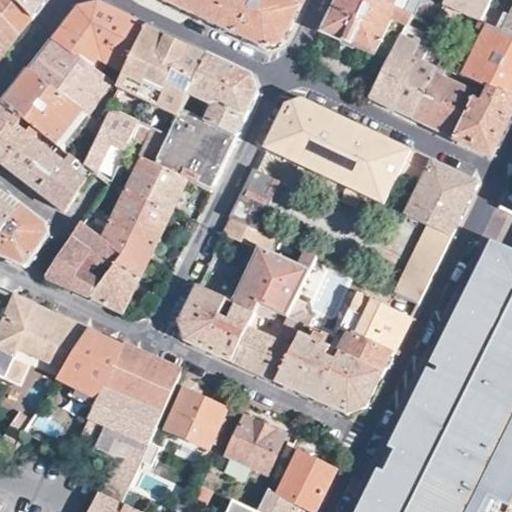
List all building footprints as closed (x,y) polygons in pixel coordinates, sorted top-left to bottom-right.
[(0,0),(0,12),(21,37),(26,31),(35,19),(18,0),(0,0)] [(50,0),(18,0),(35,19),(49,2),(50,0)] [(165,0),(166,0),(216,25),(269,52),(284,46),(293,28),(303,6),(291,0),(165,0)] [(409,24),(413,16),(404,12),(393,8),(374,0),(338,0),(327,25),(323,33),(376,55),(394,20),(409,24)] [(491,0),(448,0),(448,2),(483,18),(491,0)] [(122,90),(125,82),(98,62),(102,56),(130,70),(152,28),(101,5),(83,7),(70,22),(57,39),(115,84),(122,90)] [(0,64),(0,65),(9,54),(21,37),(0,12),(0,64)] [(422,20),(413,16),(409,24),(417,28),(422,20)] [(491,89),(511,99),(511,34),(489,24),(488,26),(481,22),(478,27),(486,31),(468,67),(463,65),(459,74),(491,89)] [(130,70),(125,82),(122,90),(113,108),(139,122),(148,102),(180,118),(184,112),(211,56),(181,42),(152,28),(130,70)] [(45,54),(33,71),(85,110),(92,115),(115,84),(57,39),(45,54)] [(397,48),(371,99),(394,109),(413,119),(438,68),(425,62),(431,49),(420,43),(413,57),(397,48)] [(230,65),(211,56),(184,112),(239,139),(250,116),(261,95),(257,78),(230,65)] [(440,65),(413,119),(433,128),(457,139),(475,98),(477,93),(444,78),(448,69),(440,65)] [(21,85),(7,103),(36,127),(59,145),(85,110),(33,71),(21,85)] [(475,98),(457,139),(493,157),(507,129),(511,117),(511,99),(491,89),(484,103),(475,98)] [(287,107),(273,137),(391,195),(400,176),(413,152),(304,100),(287,107)] [(0,111),(0,159),(7,165),(31,134),(36,127),(7,103),(0,111)] [(88,157),(84,165),(96,173),(110,184),(128,151),(135,136),(142,123),(139,122),(113,108),(104,125),(100,133),(88,157)] [(176,127),(170,139),(157,166),(188,181),(213,192),(227,163),(239,139),(184,112),(180,118),(176,127)] [(86,122),(100,133),(104,125),(91,115),(86,122)] [(170,139),(176,127),(153,115),(147,126),(155,130),(170,139)] [(149,143),(155,130),(147,126),(142,123),(135,136),(141,138),(149,143)] [(143,159),(128,192),(172,214),(188,181),(157,166),(170,139),(155,130),(149,143),(141,158),(143,159)] [(31,134),(7,165),(18,173),(43,194),(72,156),(66,151),(59,145),(54,153),(31,134)] [(135,136),(128,151),(134,155),(141,138),(135,136)] [(72,156),(84,165),(88,157),(71,144),(66,151),(72,156)] [(291,162),(267,149),(256,170),(282,181),(291,162)] [(434,162),(413,152),(400,176),(421,187),(434,162)] [(72,156),(43,194),(47,197),(62,209),(70,211),(90,181),(96,173),(84,165),(72,156)] [(480,182),(434,162),(414,202),(393,192),(391,195),(385,207),(453,237),(465,213),(480,182)] [(282,182),(256,170),(244,194),(233,218),(257,230),(282,182)] [(0,186),(0,238),(25,205),(14,197),(0,186)] [(96,207),(91,214),(157,248),(172,214),(117,187),(115,192),(125,197),(114,220),(105,216),(106,213),(96,207)] [(25,205),(0,238),(0,256),(7,260),(26,268),(32,265),(52,237),(50,225),(25,205)] [(233,218),(225,234),(259,251),(267,235),(257,230),(233,218)] [(85,223),(48,278),(69,288),(90,298),(94,299),(115,268),(123,256),(105,240),(85,223)] [(112,226),(105,240),(123,256),(115,268),(141,279),(157,248),(112,226)] [(453,238),(429,228),(403,281),(405,282),(399,296),(420,305),(453,238)] [(483,511),(491,497),(508,505),(511,498),(511,248),(490,239),(429,362),(437,366),(435,371),(426,366),(386,446),(393,449),(383,470),(376,467),(354,511),(483,511)] [(261,251),(235,304),(256,313),(261,304),(274,310),(288,317),(317,258),(307,254),(300,269),(261,251)] [(141,279),(115,268),(94,299),(125,314),(141,279)] [(200,286),(182,322),(188,342),(207,351),(233,362),(256,313),(235,304),(200,286)] [(358,294),(342,330),(396,353),(402,340),(413,319),(358,294)] [(49,311),(16,296),(0,330),(0,349),(20,359),(24,351),(66,371),(91,331),(49,311)] [(256,313),(233,362),(255,372),(277,382),(301,334),(307,325),(296,321),(286,343),(264,333),(274,310),(261,304),(256,313)] [(301,334),(277,382),(317,401),(347,416),(370,408),(396,353),(340,329),(337,338),(332,347),(301,334)] [(108,338),(91,331),(66,371),(61,380),(100,400),(125,346),(108,338)] [(143,465),(152,445),(185,373),(157,361),(125,346),(100,400),(83,438),(80,447),(115,462),(101,493),(124,505),(143,465)] [(227,410),(187,392),(168,431),(209,449),(227,410)] [(11,435),(23,443),(28,434),(39,416),(27,408),(11,435)] [(63,426),(41,412),(39,416),(28,434),(51,448),(63,426)] [(287,436),(246,418),(228,457),(268,475),(287,436)] [(152,445),(143,465),(155,470),(163,451),(152,445)] [(337,471),(302,455),(281,497),(271,492),(261,511),(291,511),(295,505),(310,511),(317,511),(329,488),(337,471)] [(204,511),(214,492),(202,486),(190,511),(204,511)] [(214,492),(204,511),(257,511),(214,492)] [(139,511),(124,505),(101,493),(92,511),(139,511)]
